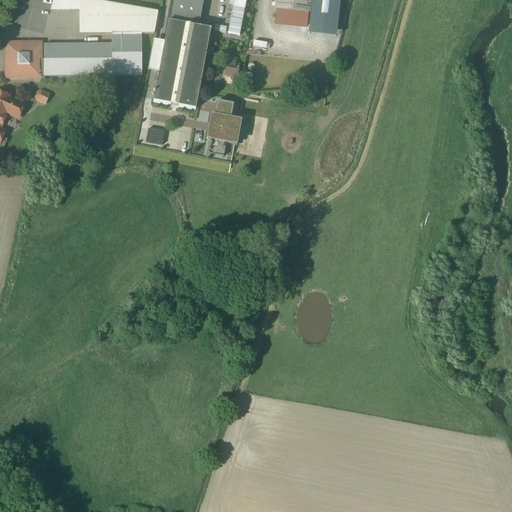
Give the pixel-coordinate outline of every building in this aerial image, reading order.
[(158,14),(81,0),(53,0),(51,12),(79,12),(79,36),(112,35),(141,34),(141,35),(154,35),(158,14)] [(172,0),(168,23),(164,43),(153,41),(147,72),(159,74),(153,104),(195,112),(210,33),(211,31),(198,29),(203,0),(172,0)] [(235,0),(230,35),(243,37),(249,0),(235,0)] [(275,0),(274,10),(310,14),(311,0),(275,0)] [(141,34),(112,35),(112,38),(112,45),(112,46),(112,45),(113,77),(141,77),(141,35),(141,34)] [(112,46),(57,46),(57,77),(106,77),(111,77),(113,77),(112,45),(112,46)] [(38,46),(9,46),(7,46),(7,47),(8,47),(8,77),(7,77),(7,78),(8,78),(9,78),(38,77),(38,78),(39,78),(39,77),(44,77),(44,61),(39,61),(39,47),(39,46),(38,46)] [(57,46),(44,46),(44,61),(44,77),(57,77),(57,46)] [(236,60),(229,58),(225,76),(237,78),(239,67),(235,66),(236,60)] [(111,77),(106,77),(106,81),(104,82),(103,84),(102,87),(103,89),(104,91),(106,92),(108,93),(111,92),(113,91),(114,89),(115,86),(114,84),(113,82),(111,81),(111,77)] [(9,98),(0,93),(0,129),(7,115),(18,120),(23,107),(8,100),(9,98)] [(50,97),(41,93),(38,94),(36,98),(37,102),(44,105),(48,96),(50,97)] [(218,103),(215,117),(230,120),(233,106),(218,103)] [(215,117),(211,116),(206,141),(210,142),(226,145),(236,146),(240,122),(230,120),(215,117)] [(226,145),(210,142),(207,157),(223,161),(226,145)]
